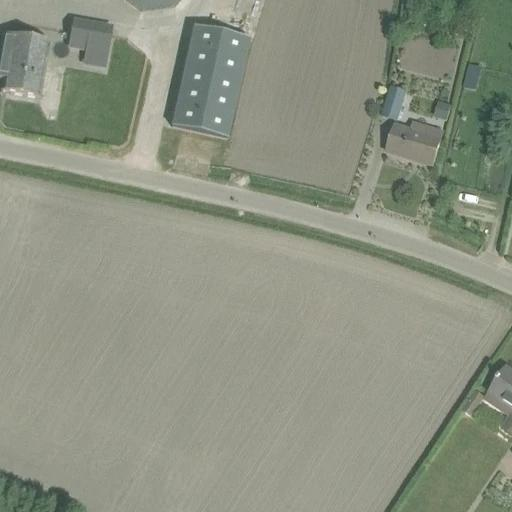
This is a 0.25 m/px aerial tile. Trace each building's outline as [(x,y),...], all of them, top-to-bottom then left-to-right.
[(124,0),(140,12),(175,8),(182,0),(124,0)] [(422,11),(412,10),(410,24),(420,25),(422,11)] [(443,21),(441,35),(451,37),(453,23),(443,21)] [(106,55),(110,30),(98,28),(94,52),(106,55)] [(172,129),(227,142),(249,42),(194,30),(172,129)] [(1,94),(40,101),(50,44),(3,36),(0,53),(0,80),(3,81),(1,94)] [(398,121),(407,92),(391,88),(383,117),(398,121)] [(438,119),(449,122),(452,107),(442,105),(438,119)] [(433,168),(439,149),(444,133),(413,124),(410,130),(396,126),(388,154),(433,168)] [(511,372),(507,370),(501,380),(499,379),(497,382),(499,383),(486,402),(510,418),(502,430),(511,437),(511,372)]
